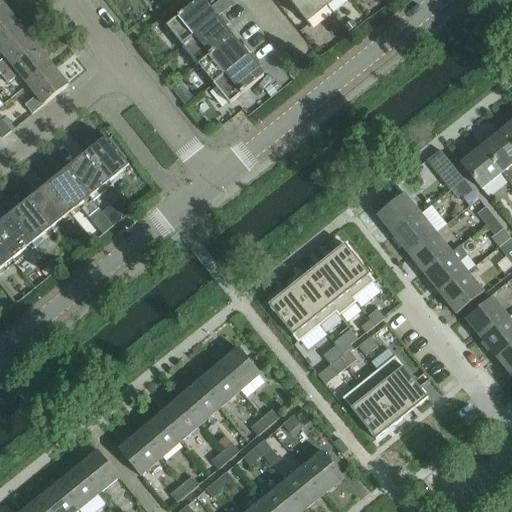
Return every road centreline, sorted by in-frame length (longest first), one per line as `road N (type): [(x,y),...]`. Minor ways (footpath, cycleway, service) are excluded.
road 1 (residential): [(0,360),(222,181)]
road 2 (residential): [(222,181),(440,0)]
road 3 (residential): [(0,165),(121,68)]
road 4 (residential): [(222,181),(121,68)]
